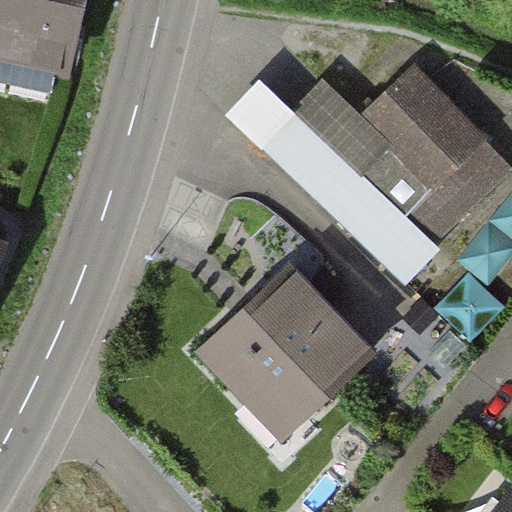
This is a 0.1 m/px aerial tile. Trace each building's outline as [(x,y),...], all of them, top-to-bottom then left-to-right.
[(89,0),(0,0),(0,60),(72,77),(89,0)] [(303,100),(318,76),(288,57),(273,82),(303,100)] [(511,170),(416,69),(363,119),(390,147),(360,178),(268,89),(237,124),(403,284),(438,250),(408,221),(414,215),(440,239),(511,170)] [(493,276),(511,254),(511,193),(463,249),(493,276)] [(464,265),(446,307),(488,325),(506,283),(464,265)] [(370,355),(290,269),(203,350),(283,436),(370,355)] [(494,511),(511,482),(511,479),(485,464),(456,511),(494,511)] [(511,511),(511,496),(498,511),(511,511)]
